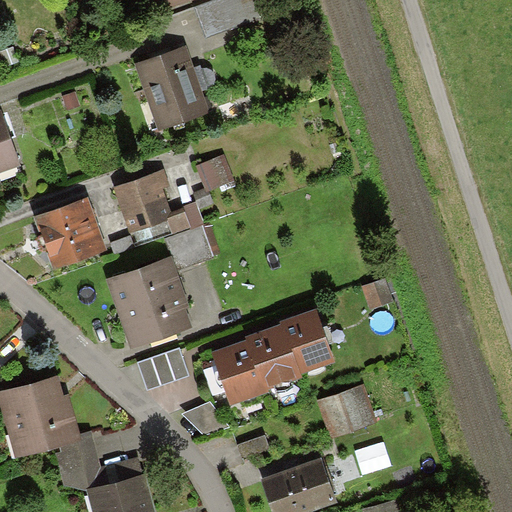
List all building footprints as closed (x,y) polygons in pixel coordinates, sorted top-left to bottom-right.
[(224,0),(215,0),(195,7),(205,36),(242,23),(237,8),(228,11),(224,0)] [(182,47),(138,62),(148,90),(154,88),(165,122),(161,123),(162,127),(205,113),(201,99),(205,97),(202,89),(214,82),(214,74),(208,68),(191,72),(182,47)] [(0,162),(13,157),(15,164),(20,162),(2,113),(0,113),(0,162)] [(161,171),(119,186),(140,243),(190,225),(185,211),(170,217),(158,187),(166,184),(161,171)] [(88,198),(37,216),(54,265),(98,249),(92,233),(100,230),(88,198)] [(196,229),(167,240),(177,268),(206,257),(196,229)] [(130,238),(114,243),(117,251),(133,246),(130,238)] [(168,262),(114,279),(123,307),(130,305),(141,339),(188,324),(178,293),(183,290),(173,277),(168,262)] [(281,324),(283,327),(299,370),(335,357),(318,310),(281,324)] [(249,339),(249,341),(266,385),(299,372),(299,370),(283,327),(249,339)] [(249,341),(216,353),(233,399),(266,387),(266,385),(249,341)] [(180,346),(137,362),(148,391),(191,375),(180,346)] [(52,379),(4,393),(14,433),(20,432),(32,449),(74,435),(71,416),(62,416),(52,379)] [(327,401),(338,430),(364,421),(353,391),(327,401)] [(239,444),(243,457),(270,447),(265,434),(239,444)] [(89,446),(63,453),(70,480),(96,473),(89,446)] [(318,462),(268,479),(279,511),(289,511),(331,498),(318,462)] [(149,511),(142,476),(90,486),(95,510),(102,509),(102,511),(149,511)] [(397,511),(394,502),(368,509),(368,511),(397,511)]
